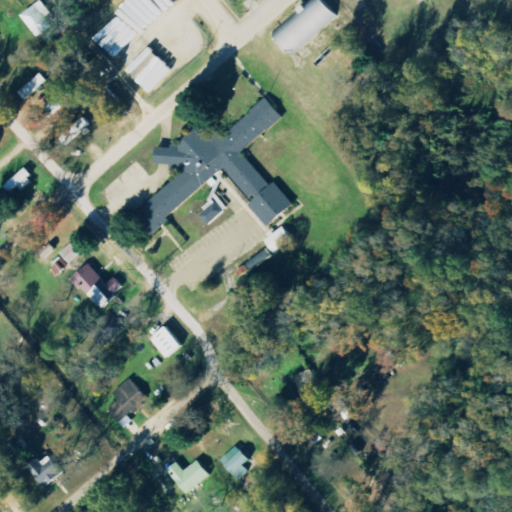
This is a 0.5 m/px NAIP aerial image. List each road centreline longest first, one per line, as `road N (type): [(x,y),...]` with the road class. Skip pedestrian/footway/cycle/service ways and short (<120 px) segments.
road 1 (residential): [(0,108),(196,329),(233,396),(326,511)]
road 2 (residential): [(0,255),(282,0)]
road 3 (residential): [(57,511),(217,372)]
